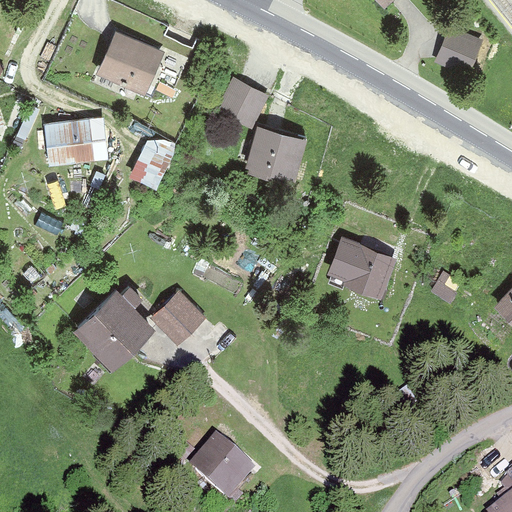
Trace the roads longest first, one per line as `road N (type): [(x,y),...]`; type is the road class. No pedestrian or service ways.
road 1 (secondary): [(511,150),(281,18)]
road 2 (unclassified): [(511,415),(428,467),(394,511)]
